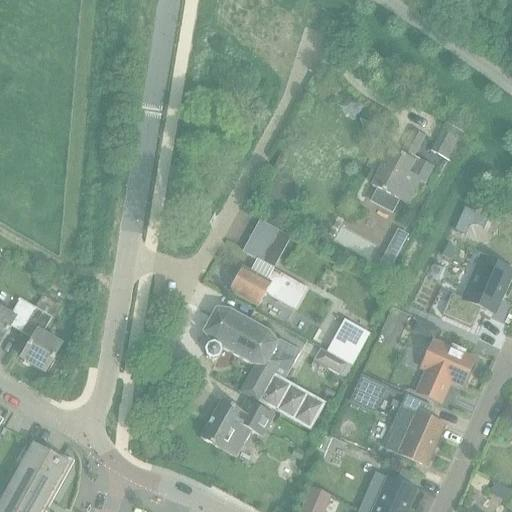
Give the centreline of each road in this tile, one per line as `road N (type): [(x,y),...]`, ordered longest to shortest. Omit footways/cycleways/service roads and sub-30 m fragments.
road 1 (residential): [(126,260),(170,0)]
road 2 (residential): [(191,269),(323,43)]
road 3 (residential): [(77,431),(107,375),(126,260)]
road 4 (residential): [(438,511),(500,366),(511,363)]
road 5 (unclassified): [(384,0),(511,85)]
